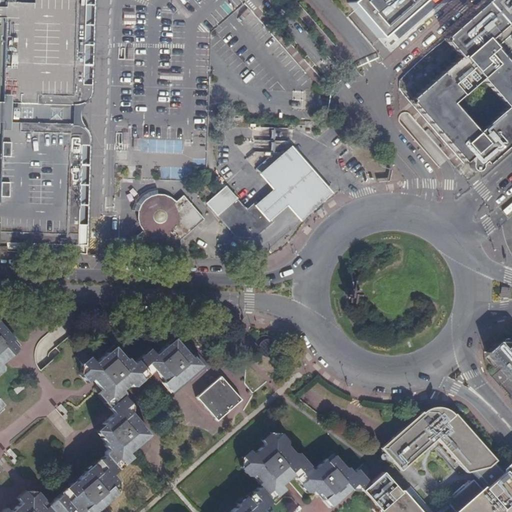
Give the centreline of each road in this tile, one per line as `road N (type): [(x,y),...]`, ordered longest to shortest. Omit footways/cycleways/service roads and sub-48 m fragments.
road 1 (secondary): [(320,263),(249,281),(0,275)]
road 2 (secondary): [(0,294),(249,301),(316,318)]
road 3 (unclassified): [(466,0),(372,83),(363,107)]
road 4 (unclassified): [(420,220),(421,168),(363,107)]
road 5 (unclassified): [(363,107),(374,137),(407,172),(397,216)]
road 6 (secondary): [(316,318),(347,361),(378,374),(413,373)]
